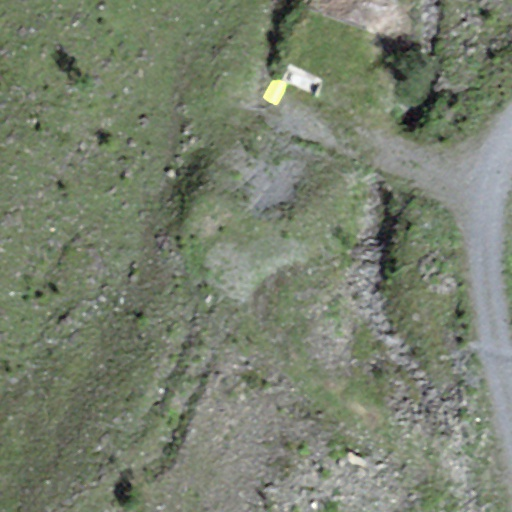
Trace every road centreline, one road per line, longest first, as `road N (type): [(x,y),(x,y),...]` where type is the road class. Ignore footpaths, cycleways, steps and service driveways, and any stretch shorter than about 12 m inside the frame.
road 1 (track): [(511,132),(483,197),(480,238),(482,286),(511,412)]
road 2 (track): [(483,197),(301,115)]
